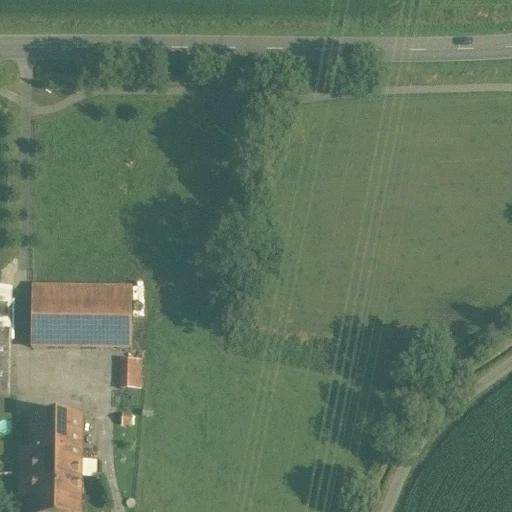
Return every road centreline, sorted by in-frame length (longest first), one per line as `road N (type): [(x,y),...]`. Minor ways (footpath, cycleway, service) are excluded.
road 1 (tertiary): [(0,46),(511,46)]
road 2 (unclassified): [(511,365),(427,430),(387,511)]
